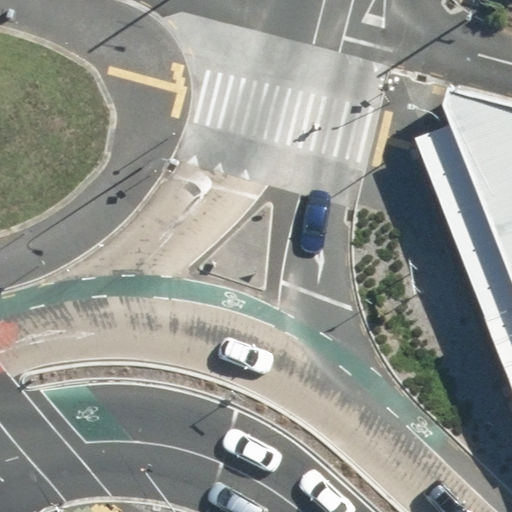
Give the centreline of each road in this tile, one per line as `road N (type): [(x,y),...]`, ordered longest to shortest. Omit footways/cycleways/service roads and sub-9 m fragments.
road 1 (tertiary): [(380,31),(342,146),(323,287),(331,373)]
road 2 (secondary): [(132,312),(184,239),(295,11)]
road 3 (tertiary): [(300,511),(254,478),(188,450),(122,440),(0,443)]
road 4 (tertiary): [(331,373),(489,511)]
road 5 (tertiary): [(132,312),(234,331),(331,373)]
road 6 (secondary): [(0,317),(132,312)]
